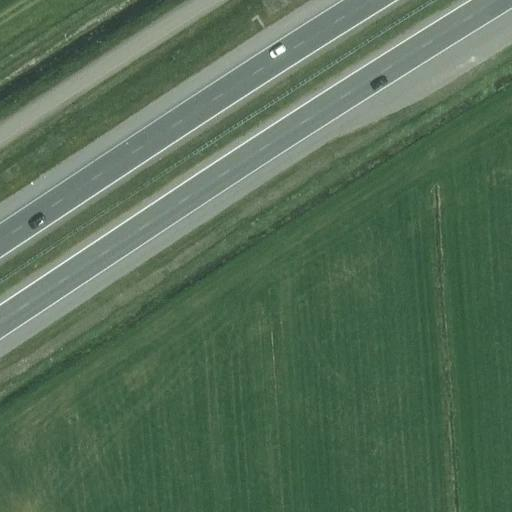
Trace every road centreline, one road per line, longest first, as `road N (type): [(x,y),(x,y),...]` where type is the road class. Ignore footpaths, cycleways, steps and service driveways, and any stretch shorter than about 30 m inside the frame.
road 1 (motorway): [(0,323),(498,0)]
road 2 (motorway): [(371,0),(0,241)]
road 3 (unclassified): [(218,0),(0,142)]
